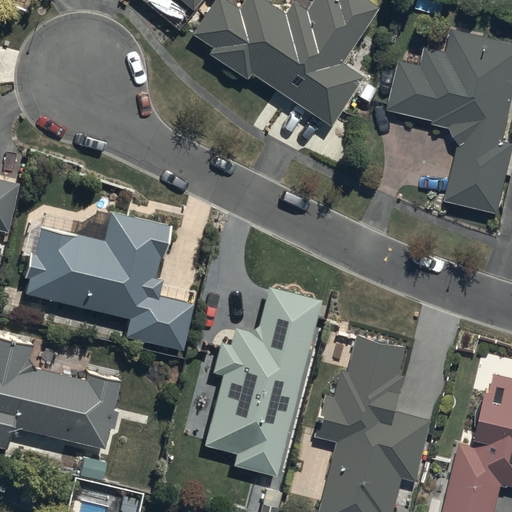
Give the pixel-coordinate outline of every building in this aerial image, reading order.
[(178,0),(195,13),(205,0),(178,0)] [(250,75),(330,129),(363,81),(340,65),(376,12),(358,0),(314,0),(306,12),(293,3),(285,16),(261,0),(246,0),(238,11),(221,0),(216,0),(192,36),(212,50),(208,55),(246,81),(250,75)] [(511,106),(511,44),(450,30),(445,53),(425,49),(421,65),(398,60),(387,112),(433,122),(432,126),(450,130),(461,145),(447,203),(498,215),(511,158),(511,146),(503,144),(511,106)] [(0,232),(7,234),(18,187),(0,182),(0,232)] [(110,216),(103,245),(40,230),(34,257),(31,256),(25,280),(29,281),(26,296),(130,321),(126,339),(181,352),(191,309),(156,300),(160,284),(154,282),(159,263),(163,264),(171,231),(110,216)] [(274,480),(318,304),(266,290),(256,329),(248,334),(234,331),(229,349),(218,347),(211,376),(220,378),(202,448),(236,456),(232,469),(274,480)] [(317,438),(337,443),(319,511),(393,511),(402,479),(414,482),(430,421),(396,413),(406,377),(399,375),(405,352),(356,339),(347,376),(341,375),(335,401),(327,399),(317,438)] [(0,449),(7,451),(12,426),(15,427),(104,450),(108,432),(113,434),(118,416),(113,414),(121,385),(90,377),(87,387),(34,373),(28,362),(31,348),(0,341),(0,449)] [(472,449),(460,446),(443,511),(494,511),(501,484),(511,486),(511,379),(495,375),(490,396),(486,395),(472,449)]
